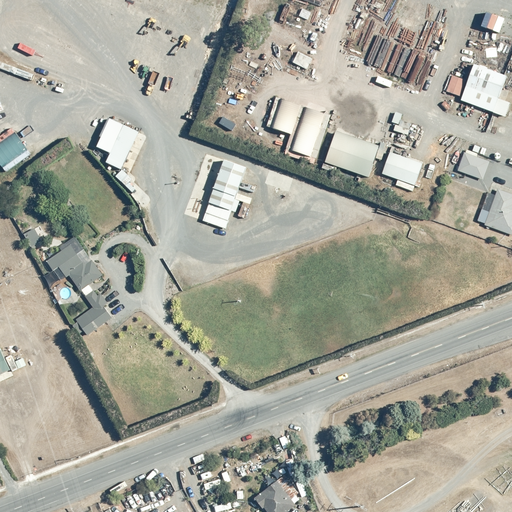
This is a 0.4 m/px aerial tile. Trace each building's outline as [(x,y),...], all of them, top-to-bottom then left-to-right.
[(311,57),(296,51),(291,63),(306,69),(311,57)] [(496,98),(504,75),(471,63),(465,79),(465,80),(451,75),(445,91),(459,96),(457,99),(490,112),(503,117),(508,103),(496,98)] [(315,167),(332,117),(326,114),(306,108),(300,106),(281,99),(270,128),(290,135),(282,155),(315,167)] [(137,132),(107,119),(95,146),(109,153),(104,162),(120,169),(137,132)] [(382,161),(385,155),(381,153),(382,151),(351,138),(339,133),(326,165),(323,172),(335,177),(338,170),(369,183),(378,160),(382,161)] [(488,161),(463,152),(457,171),(482,179),(488,161)] [(420,190),(423,182),(419,181),(424,165),(391,155),(384,177),(400,182),(398,188),(415,194),(416,189),(420,190)] [(245,220),(256,187),(244,183),(248,169),(226,162),(216,192),(211,205),(208,215),(205,224),(227,231),(230,223),(234,213),(238,214),(240,207),(238,207),(240,202),(243,203),(238,217),(245,220)] [(131,179),(121,169),(114,176),(124,186),(131,179)] [(477,221),(484,223),(484,225),(511,235),(511,195),(497,189),(488,213),(481,210),(477,221)] [(40,241),(32,227),(22,233),(30,247),(40,241)] [(102,274),(74,237),(43,259),(60,281),(68,275),(92,307),(75,320),(87,336),(111,318),(101,305),(105,301),(99,293),(97,295),(88,284),(102,274)] [(0,373),(8,369),(0,351),(0,373)] [(299,511),(275,480),(254,497),(265,511),(299,511)]
